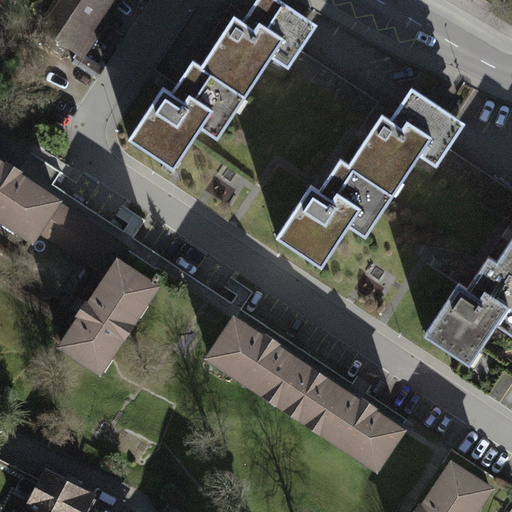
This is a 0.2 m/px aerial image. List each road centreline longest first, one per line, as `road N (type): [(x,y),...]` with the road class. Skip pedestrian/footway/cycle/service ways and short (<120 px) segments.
road 1 (residential): [(173,0),(90,120),(125,189),(511,445)]
road 2 (secondary): [(511,73),(368,0)]
